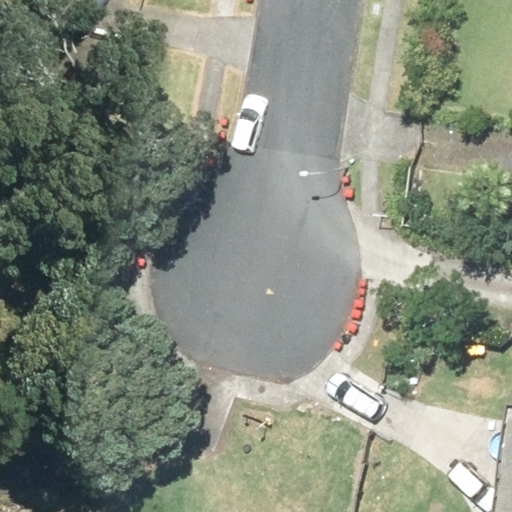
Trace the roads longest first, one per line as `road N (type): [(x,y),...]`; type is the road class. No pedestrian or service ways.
road 1 (residential): [(258,241),(511,282)]
road 2 (residential): [(300,0),(258,241)]
